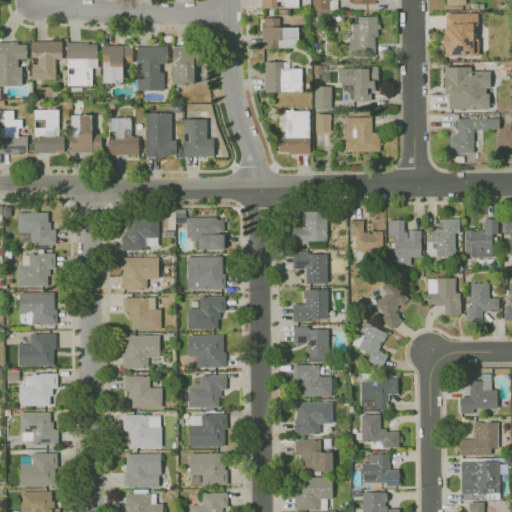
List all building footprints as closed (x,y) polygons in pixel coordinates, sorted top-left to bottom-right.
[(278,8),(262,9),(262,0),(299,0),(299,7),(285,8),(285,1),(277,1),(278,8)] [(329,0),(312,0),(313,9),(330,9),(329,0)] [(477,12),(445,13),(446,28),(444,28),(445,34),(442,34),(442,47),(444,47),(444,56),(478,55),(478,52),(474,52),(473,22),(478,21),(477,12)] [(377,36),(374,36),(375,56),(346,56),(346,42),(349,42),(349,38),(352,38),(352,24),(358,23),(358,16),(377,15),(377,36)] [(279,48),(263,49),(262,27),(265,27),(265,18),(279,18),(279,28),(299,28),(299,40),(299,48),(279,48)] [(56,80),(32,80),(32,65),(39,65),(39,58),(32,58),(32,42),(62,41),(62,59),(56,59),(56,80)] [(22,86),(0,86),(0,43),(10,43),(10,42),(19,42),(19,44),(27,44),(27,59),(19,59),(19,67),(22,67),(22,86)] [(82,92),(74,92),(74,85),(69,85),(68,60),(67,60),(67,43),(89,42),(89,45),(97,45),(97,59),(99,59),(99,68),(92,69),(92,85),(82,85),(82,92)] [(103,83),(103,62),(102,46),(124,45),(124,47),(133,47),(134,67),(123,67),(123,82),(103,83)] [(173,85),(173,63),(173,47),(203,46),(204,64),(195,64),(195,66),(196,66),(196,68),(194,68),(195,84),(173,85)] [(164,91),(138,91),(138,79),(145,79),(145,63),(138,63),(138,47),(168,47),(168,63),(160,63),(160,72),(164,72),(164,91)] [(281,93),(265,93),(265,62),(283,62),(283,69),(302,69),(303,92),(281,92),(281,93)] [(322,65),(313,65),(313,74),(322,74),(322,65)] [(370,94),(370,101),(354,101),(354,81),(339,81),(339,68),(368,68),(368,65),(378,65),(378,78),(374,78),(374,88),(367,88),(367,93),(370,94)] [(489,70),(470,70),(470,66),(444,66),(444,94),(449,94),(449,108),(489,108),(489,93),(485,93),(485,87),(489,87),(489,70)] [(330,108),(314,108),(314,86),(330,86),(330,108)] [(183,113),(176,113),(176,112),(170,112),(170,104),(183,105),(183,113)] [(276,122),(266,115),(273,107),(282,113),(276,122)] [(64,153),(57,153),(57,151),(56,151),(56,153),(34,153),(34,136),(35,136),(35,110),(53,110),(53,109),(56,109),(56,110),(59,110),(59,127),(60,127),(60,136),(65,136),(65,150),(64,150),(64,153)] [(310,154),(289,154),(289,152),(280,152),(280,138),(285,138),(285,110),(295,110),(295,111),(310,111),(310,154)] [(20,154),(12,154),(1,154),(1,129),(5,129),(5,122),(0,122),(0,111),(14,111),(14,120),(22,120),(22,128),(18,128),(18,137),(28,137),(28,151),(20,151),(20,154)] [(168,157),(146,157),(146,143),(148,143),(147,113),(172,113),(172,140),(177,140),(177,155),(168,155),(168,157)] [(330,114),(315,113),(316,132),(330,131),(330,114)] [(93,152),(72,152),(71,136),(72,136),(72,116),(92,115),(92,131),(94,131),(94,135),(102,134),(102,149),(93,150),(93,152)] [(379,134),(376,134),(376,132),(371,132),(371,117),(345,117),(345,151),(379,151),(379,134)] [(498,117),(456,119),(457,134),(449,135),(450,154),(474,153),(473,130),(499,129),(498,117)] [(139,155),(109,155),(109,139),(116,139),(116,132),(110,132),(109,118),(132,118),(132,137),(139,137),(139,155)] [(214,157),(185,157),(184,120),(207,119),(207,138),(214,138),(214,157)] [(182,224),(176,224),(176,209),(186,209),(185,219),(182,219),(182,224)] [(326,240),(326,211),(301,212),(301,224),(286,224),(286,241),(296,240),(296,244),(308,244),(307,240),(326,240)] [(31,245),(31,242),(21,242),(21,233),(18,233),(18,213),(48,212),(48,222),(51,222),(51,230),(56,230),(56,245),(31,245)] [(225,248),(193,248),(193,238),(187,238),(187,217),(217,217),(217,220),(224,220),(225,233),(222,233),(222,236),(225,236),(225,248)] [(511,254),(510,254),(509,234),(503,234),(503,217),(511,217),(511,254)] [(122,251),(121,236),(127,236),(127,228),(129,228),(128,219),(159,218),(159,238),(158,238),(158,246),(147,247),(147,250),(122,251)] [(443,219),(459,218),(459,232),(454,232),(454,256),(426,256),(426,228),(443,228),(443,219)] [(483,218),(497,218),(497,234),(491,234),(492,256),(464,256),(464,230),(474,230),(474,232),(478,232),(478,230),(484,230),(483,218)] [(387,219),(403,219),(403,232),(406,232),(406,237),(408,237),(408,230),(420,230),(420,257),(410,257),(410,265),(394,265),(394,236),(387,236),(387,219)] [(362,220),(362,231),(369,231),(369,233),(372,233),(372,230),(382,230),(382,257),(369,257),(369,250),(354,250),(354,236),(349,236),(349,220),(362,220)] [(34,289),(32,289),(31,286),(18,287),(17,266),(30,266),(30,262),(26,262),(25,256),(30,255),(30,254),(39,254),(39,249),(44,249),(44,254),(55,254),(55,269),(50,269),(50,276),(48,276),(48,286),(42,286),(42,289),(38,289),(38,286),(34,286),(34,289)] [(307,251),(292,251),(292,268),(305,268),(305,283),(327,283),(326,253),(307,253),(307,251)] [(225,289),(188,289),(188,257),(222,256),(223,274),(225,274),(225,289)] [(147,290),(122,290),(122,275),(124,275),(124,258),(159,258),(159,279),(147,279),(147,290)] [(436,277),(455,277),(455,292),(459,292),(460,314),(444,314),(444,305),(435,305),(435,303),(427,304),(427,292),(436,292),(436,277)] [(408,299),(400,305),(398,304),(396,306),(398,307),(393,311),(402,320),(391,329),(380,317),(384,314),(374,303),(385,293),(380,286),(389,278),(408,299)] [(469,282),(488,282),(488,297),(498,297),(498,302),(498,304),(498,309),(490,309),(490,310),(482,310),(482,320),(465,320),(465,306),(470,306),(469,282)] [(305,288),(327,288),(327,318),(308,318),(308,321),(292,321),(292,304),(305,303),(305,288)] [(57,324),(32,325),(32,324),(20,324),(20,293),(55,292),(55,310),(57,310),(57,324)] [(188,329),(188,309),(200,309),(200,297),(225,296),(225,311),(220,311),(221,319),(218,319),(218,328),(188,329)] [(161,329),(132,329),(131,320),(129,320),(129,312),(124,312),(124,298),(155,297),(155,309),(161,309),(161,329)] [(387,333),(382,342),(380,340),(378,343),(380,344),(377,349),(387,355),(381,367),(367,360),(370,355),(357,347),(364,335),(356,331),(362,319),(387,333)] [(293,343),(293,326),(303,326),(303,325),(306,325),(306,326),(309,326),(309,329),(327,328),(327,350),(328,350),(329,361),(307,361),(306,343),(293,343)] [(54,366),(19,366),(19,345),(20,345),(20,334),(56,334),(56,348),(54,348),(54,366)] [(201,368),(201,357),(197,357),(197,359),(196,361),(191,361),(191,357),(189,357),(188,335),(223,335),(224,352),(226,352),(226,367),(201,368)] [(131,372),(125,372),(125,369),(123,369),(123,353),(125,353),(125,336),(161,336),(161,357),(148,358),(149,368),(131,369),(131,372)] [(293,364),(318,364),(318,376),(331,376),(331,396),(299,396),(299,379),(293,379),(293,364)] [(20,382),(8,382),(8,371),(20,371),(20,382)] [(21,406),(20,386),(33,386),(32,374),(57,373),(58,388),(53,388),(53,396),(50,396),(50,405),(21,406)] [(496,408),(496,389),(490,389),(490,374),(467,374),(467,396),(459,396),(460,413),(472,413),(472,408),(496,408)] [(214,410),(205,410),(205,407),(188,407),(189,387),(191,387),(191,376),(201,376),(201,375),(226,375),(226,390),(221,390),(221,398),(219,398),(219,407),(214,407),(214,410)] [(397,375),(397,393),(388,394),(388,400),(386,400),(386,408),(376,408),(376,398),(360,398),(360,380),(384,380),(384,375),(397,375)] [(162,408),(132,408),(132,399),(129,399),(129,391),(124,391),(124,376),(150,376),(150,388),(162,388),(162,408)] [(331,401),(331,423),(319,423),(319,434),(294,434),(294,419),(296,419),(296,402),(331,401)] [(33,447),(23,447),(23,441),(22,441),(22,432),(21,432),(20,412),(50,412),(50,422),(53,422),(54,429),(58,429),(59,444),(33,445),(33,447)] [(190,447),(190,415),(227,414),(227,429),(224,429),(224,446),(190,447)] [(360,414),(379,414),(380,428),(385,428),(385,431),(398,431),(398,447),(381,447),(381,441),(361,441),(360,414)] [(162,447),(132,448),(131,438),(129,438),(129,430),(124,430),(123,415),(149,415),(149,416),(161,416),(162,447)] [(490,455),(490,446),(497,446),(497,421),(473,421),(472,438),(459,438),(459,454),(490,455)] [(294,439),(320,439),(320,451),(332,451),(332,471),(300,471),(299,454),(294,454),(294,439)] [(361,462),(376,462),(376,453),(378,453),(378,450),(386,450),(386,453),(388,453),(388,461),(389,461),(389,469),(398,469),(398,485),(385,485),(385,482),(361,482),(361,462)] [(228,485),(191,486),(191,475),(190,453),(225,453),(225,470),(228,470),(228,485)] [(55,486),(20,486),(20,465),(21,465),(21,456),(32,456),(32,454),(57,454),(57,468),(55,468),(55,486)] [(159,487),(137,487),(137,486),(124,486),(124,471),(127,471),(127,454),(161,454),(161,475),(169,475),(169,486),(159,486),(159,487)] [(499,499),(498,459),(460,460),(461,499),(499,499)] [(295,509),(295,494),(297,494),(297,477),(331,476),(331,498),(320,498),(320,509),(295,509)] [(128,511),(128,509),(126,509),(126,494),(134,494),(134,490),(148,489),(148,493),(151,493),(151,494),(156,494),(156,504),(163,504),(163,511),(128,511)] [(190,511),(190,505),(198,505),(198,493),(195,493),(195,490),(203,490),(203,493),(228,493),(228,507),(223,508),(223,511),(190,511)] [(361,511),(361,492),(384,491),(384,492),(386,492),(387,501),(385,501),(385,505),(387,505),(387,508),(399,508),(399,511),(361,511)] [(59,511),(21,511),(21,492),(51,492),(51,501),(54,501),(54,509),(59,509),(59,511)] [(497,511),(497,507),(483,507),(483,501),(467,501),(467,511),(462,511),(461,511),(497,511)]
